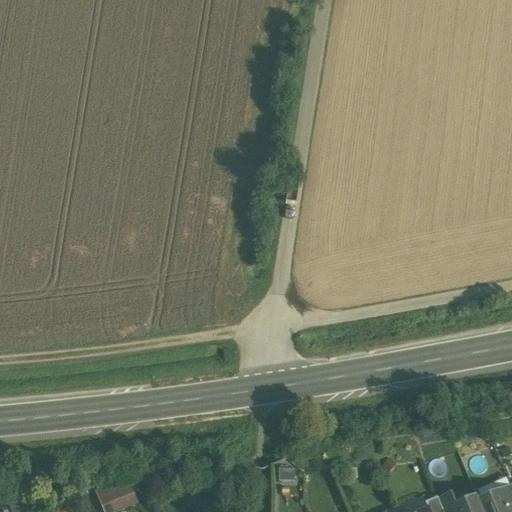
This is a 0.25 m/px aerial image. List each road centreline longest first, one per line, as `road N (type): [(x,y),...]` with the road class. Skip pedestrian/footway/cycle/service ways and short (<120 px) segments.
road 1 (secondary): [(0,422),(261,390),(511,344)]
road 2 (track): [(324,0),(273,325)]
road 3 (track): [(0,362),(273,325)]
